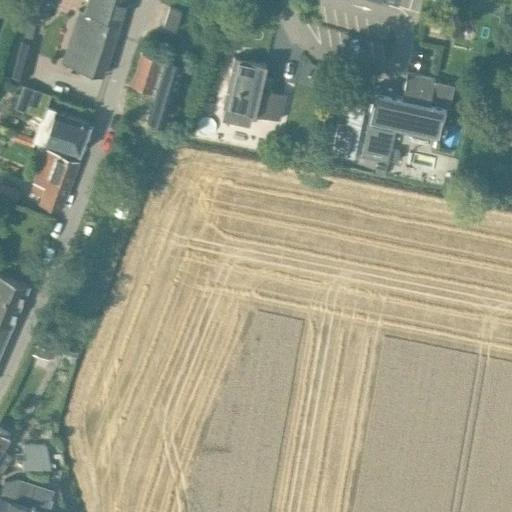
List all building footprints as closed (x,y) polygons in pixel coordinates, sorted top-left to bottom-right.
[(26,0),(21,15),(42,22),(49,0),(26,0)] [(101,75),(125,0),(84,0),(81,10),(77,9),(59,62),(101,75)] [(173,28),(179,9),(168,5),(162,24),(173,28)] [(26,22),(22,37),(31,39),(35,24),(26,22)] [(216,39),(214,47),(222,48),(224,41),(216,39)] [(158,58),(139,52),(129,85),(138,88),(137,93),(151,97),(146,112),(155,115),(151,126),(160,128),(170,94),(163,92),(166,83),(173,85),(180,62),(158,55),(158,58)] [(12,77),(14,78),(24,80),(27,69),(20,59),(18,56),(17,55),(12,77)] [(278,119),(284,93),(259,87),(265,63),(232,55),(220,106),(223,107),(221,119),(247,125),(250,113),(278,119)] [(312,68),(309,80),(314,81),(327,85),(331,73),(318,69),(312,68)] [(448,108),(453,84),(433,80),(434,77),(405,71),(400,96),(372,90),(368,105),(342,100),(332,150),(361,156),(368,124),(437,139),(444,107),(448,108)] [(42,117),(50,95),(21,84),(13,106),(42,117)] [(75,154),(88,122),(54,109),(41,141),(75,154)] [(34,138),(14,130),(10,138),(31,146),(34,138)] [(390,148),(388,159),(396,161),(399,150),(390,148)] [(57,211),(76,161),(44,149),(27,191),(38,196),(36,203),(57,211)] [(387,163),(385,172),(393,174),(395,165),(387,163)] [(20,189),(8,185),(3,197),(15,202),(20,189)] [(0,345),(26,284),(0,273),(0,345)] [(0,470),(9,455),(0,449),(9,434),(0,428),(0,470)] [(21,469),(49,468),(44,443),(21,443),(21,469)] [(49,511),(45,511),(53,490),(15,477),(8,499),(0,496),(0,511),(49,511)]
